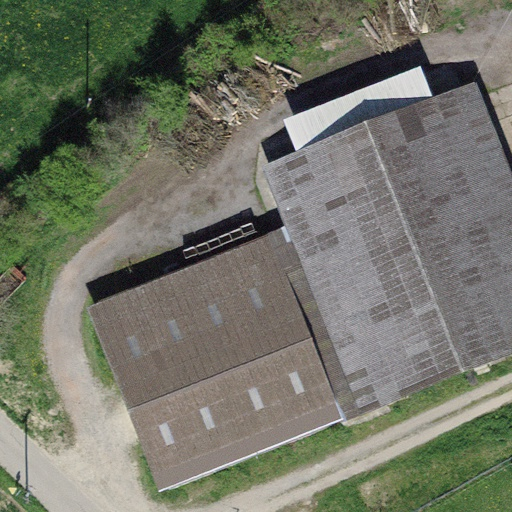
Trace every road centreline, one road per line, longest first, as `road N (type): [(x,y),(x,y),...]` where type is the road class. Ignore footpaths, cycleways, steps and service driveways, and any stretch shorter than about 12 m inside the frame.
road 1 (unknown): [(245,511),(359,453),(511,393)]
road 2 (unclassified): [(93,511),(0,425)]
